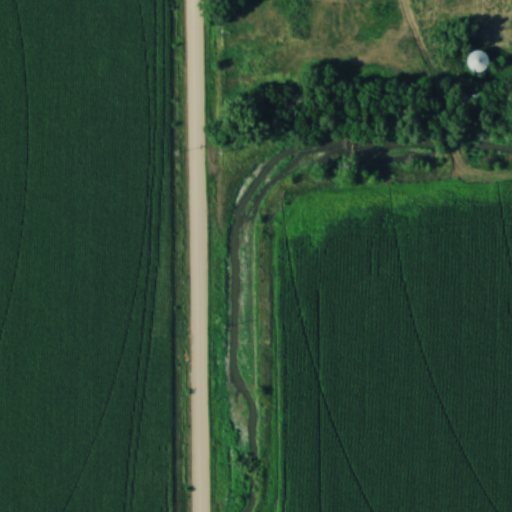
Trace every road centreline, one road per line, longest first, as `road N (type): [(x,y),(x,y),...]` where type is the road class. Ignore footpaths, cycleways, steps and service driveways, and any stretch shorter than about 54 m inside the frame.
road 1 (residential): [(198,511),(191,0)]
road 2 (track): [(492,178),(473,174),(459,158),(401,0)]
